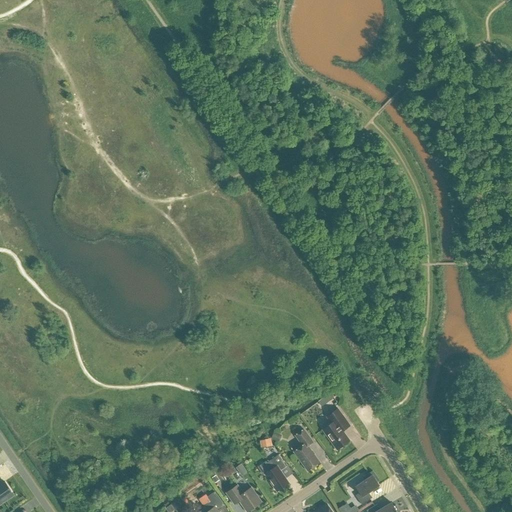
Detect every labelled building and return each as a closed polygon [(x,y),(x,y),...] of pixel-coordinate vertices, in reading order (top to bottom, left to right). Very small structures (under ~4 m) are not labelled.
[(348,438),(343,431),(350,426),(338,409),(327,417),(331,424),(322,430),(337,450),(347,443),(348,438)] [(295,436),(302,446),(294,452),(308,471),(320,463),(308,446),(313,442),(304,429),(295,436)] [(273,438),(281,441),(284,434),(275,431),(273,438)] [(270,440),(262,441),(263,448),(271,447),(270,440)] [(266,462),(258,467),(264,475),(265,475),(277,492),(289,483),(280,471),(286,467),(278,455),(267,463),(266,462)] [(379,481),(373,471),(363,478),(365,481),(356,487),(359,493),(355,496),(362,505),(372,498),(369,493),(380,485),(377,482),(379,481)] [(0,504),(14,495),(5,482),(0,484),(0,504)] [(239,501),(246,511),(247,511),(262,502),(251,488),(243,493),(238,485),(226,493),(234,505),(239,501)] [(215,492),(207,497),(210,502),(204,506),(205,507),(198,511),(218,511),(217,510),(224,505),(215,492)] [(180,501),(185,507),(189,504),(185,497),(180,501)] [(171,504),(176,510),(181,507),(176,501),(171,504)] [(340,508),(342,511),(358,511),(361,510),(357,505),(352,508),(349,503),(345,506),(345,505),(340,508)] [(399,511),(400,511),(396,505),(394,506),(392,503),(380,510),(377,504),(366,511),(367,511),(399,511)]
